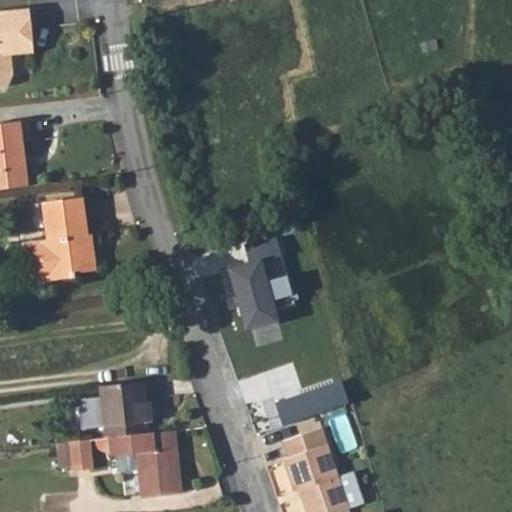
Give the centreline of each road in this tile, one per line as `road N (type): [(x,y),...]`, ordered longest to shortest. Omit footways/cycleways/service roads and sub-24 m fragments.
road 1 (residential): [(258,511),(140,164),(111,0)]
road 2 (track): [(189,314),(0,340)]
